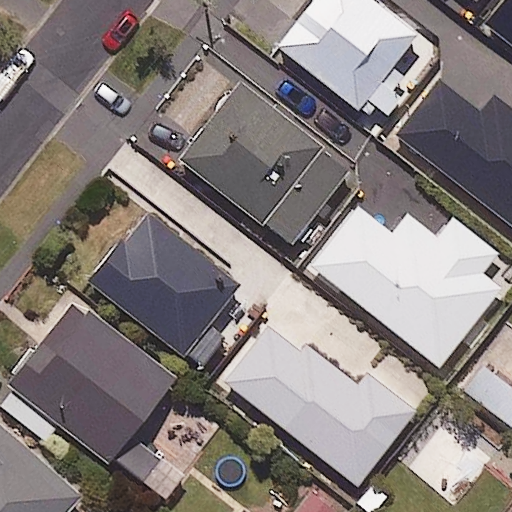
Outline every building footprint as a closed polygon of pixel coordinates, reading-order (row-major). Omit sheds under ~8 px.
[(352,102),(366,113),(373,103),(385,112),(400,93),(394,88),(407,72),(388,57),(413,25),(380,0),(270,0),(291,16),(273,39),(352,102)] [(477,108),(435,74),(394,124),(511,221),(511,87),(502,79),(477,108)] [(174,168),(181,158),(287,240),(347,162),(234,76),(194,128),(166,107),(139,141),(174,168)] [(387,228),(354,202),(307,261),(435,362),(496,285),(476,269),(494,246),(450,212),(434,233),(402,209),(387,228)] [(233,283),(140,205),(84,272),(197,365),(222,335),(203,319),(233,283)] [(60,422),(106,458),(161,502),(184,474),(129,430),(173,375),(74,296),(8,379),(18,387),(4,405),(46,439),(60,422)] [(511,416),(511,385),(479,362),(459,391),(506,424),(511,416)] [(78,485),(0,420),(0,511),(71,511),(61,504),(78,485)] [(364,511),(381,511),(395,495),(369,474),(349,499),(364,511)] [(329,511),(334,507),(310,488),(290,511),(329,511)]
